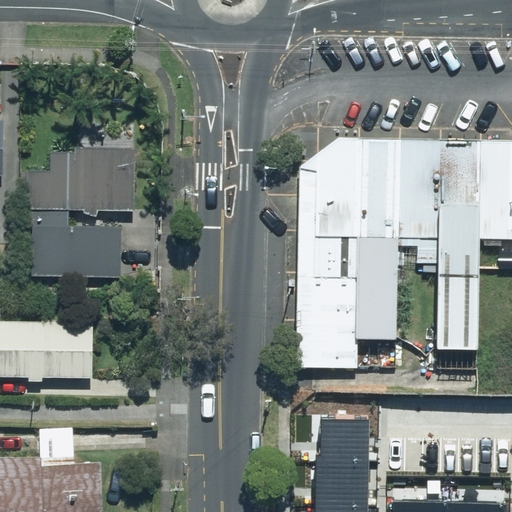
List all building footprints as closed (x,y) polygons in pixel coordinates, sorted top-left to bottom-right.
[(301,161),(297,364),(360,365),(360,335),(399,336),(400,263),(438,264),(437,342),(481,343),(482,238),(511,238),(511,136),(340,133),(301,161)] [(74,206),(127,208),(136,208),(138,152),(49,148),(48,173),(32,172),(31,204),(74,206)] [(124,277),(127,225),(73,223),(74,206),(31,204),(28,273),(124,277)] [(0,376),(95,380),(97,325),(0,320),(0,376)] [(367,511),(370,418),(321,417),(318,511),(367,511)] [(0,511),(103,511),(103,461),(75,462),(75,426),(39,426),(40,456),(0,455),(0,511)] [(506,511),(507,504),(392,499),(391,511),(506,511)]
